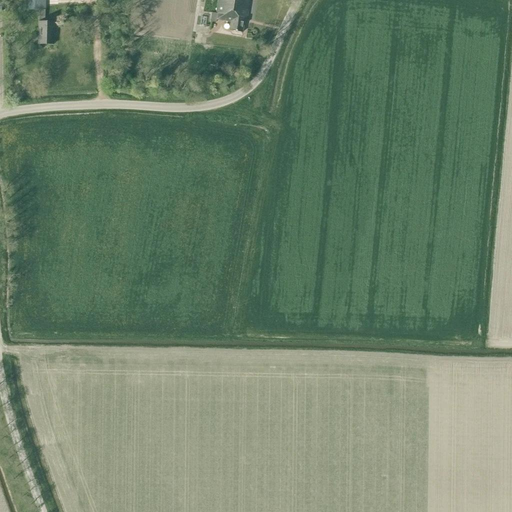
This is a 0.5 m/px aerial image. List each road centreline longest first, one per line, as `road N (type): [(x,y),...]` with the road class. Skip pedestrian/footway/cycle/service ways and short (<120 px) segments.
road 1 (unclassified): [(0,115),(221,102),(259,78),(301,0)]
road 2 (unclassified): [(42,511),(0,379)]
